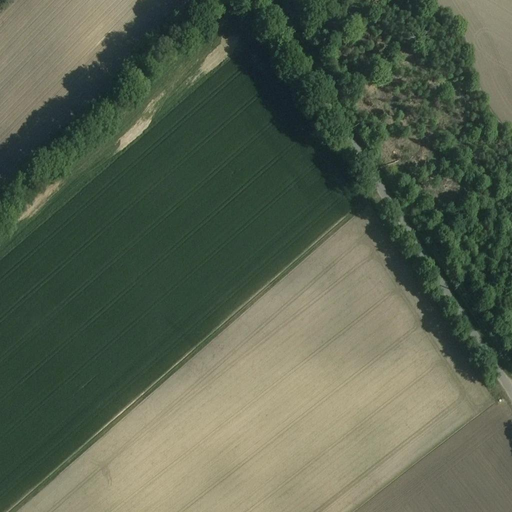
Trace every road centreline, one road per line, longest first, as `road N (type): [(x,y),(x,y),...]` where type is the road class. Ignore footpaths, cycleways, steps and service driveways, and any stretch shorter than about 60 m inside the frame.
road 1 (track): [(9,511),(381,189)]
road 2 (unclassified): [(259,0),(511,392)]
